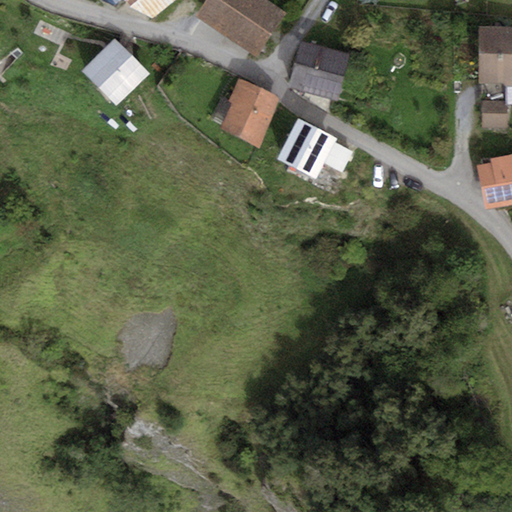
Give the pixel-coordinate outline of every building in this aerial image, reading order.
[(130,0),(127,3),(131,8),(152,19),(173,0),(130,0)] [(282,16),(256,0),(212,0),(200,21),(257,57),(282,16)] [(511,33),(481,34),(481,83),(511,82),(511,33)] [(147,78),(114,46),(84,77),(116,109),(147,78)] [(347,60),(303,49),(293,89),(337,100),(347,60)] [(277,101),(243,87),(223,132),(257,147),(277,101)] [(506,105),(483,105),(484,128),(506,127),(506,105)] [(345,143),(282,129),(272,173),(336,187),(345,143)] [(511,165),(481,171),(488,211),(511,206),(511,165)]
